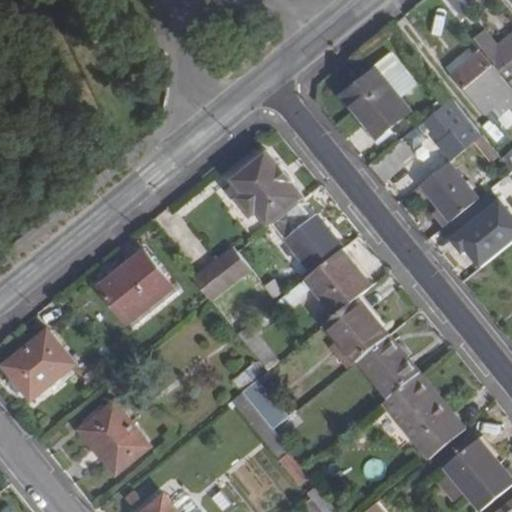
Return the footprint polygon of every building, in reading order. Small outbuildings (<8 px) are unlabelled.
[(464,0),(443,0),(457,16),(469,6),(464,0)] [(487,31),(476,39),(511,83),(511,35),(499,46),(487,31)] [(504,111),(511,104),(511,89),(481,52),(453,74),(484,112),(496,102),(504,111)] [(377,66),(379,69),(403,99),(418,87),(391,54),(377,66)] [(379,139),(412,111),(403,99),(379,69),(345,97),(379,139)] [(451,135),(441,143),(455,160),(483,137),(453,99),(434,115),(451,135)] [(451,135),(434,115),(425,122),(441,143),(451,135)] [(423,151),(410,134),(373,165),(386,181),(423,151)] [(511,150),(501,159),(511,172),(511,150)] [(274,226),(287,216),(307,199),(308,199),(270,153),(237,180),(274,226)] [(452,163),(423,186),(452,222),(481,199),(452,163)] [(487,269),(511,245),(511,183),(508,180),(453,232),(487,269)] [(287,216),(300,231),(323,260),(347,240),(324,211),(319,214),(307,199),(287,216)] [(300,231),(293,236),(317,266),(323,260),(300,231)] [(238,247),(198,278),(215,301),(255,270),(238,247)] [(118,273),(124,280),(106,294),(135,329),(180,292),(146,250),(118,273)] [(344,251),(308,280),(338,317),(359,300),(374,287),(344,251)] [(124,280),(118,273),(101,287),(106,294),(124,280)] [(278,279),(269,286),(275,294),(284,286),(278,279)] [(310,290),(304,283),(281,301),(278,304),(284,311),(310,290)] [(338,317),(327,326),(340,341),(356,361),(359,359),(389,335),(359,300),(338,317)] [(251,325),(242,333),(272,370),(282,363),(251,325)] [(33,399),(77,363),(50,330),(6,366),(33,399)] [(389,335),(359,359),(390,398),(417,375),(421,372),(390,334),(389,335)] [(356,361),(340,341),(330,350),(346,370),(356,361)] [(257,363),(234,383),(242,393),(265,373),(257,363)] [(421,372),(417,375),(437,400),(442,396),(421,371),(421,372)] [(390,398),(384,402),(431,458),(469,429),(442,396),(437,400),(417,375),(390,398)] [(260,380),(246,391),(276,427),(289,416),(260,380)] [(246,391),(233,402),(276,454),(289,443),(276,427),(246,391)] [(153,446),(117,402),(82,430),(119,474),(153,446)] [(511,474),(482,438),(447,467),(482,511),(511,486),(511,474)] [(276,454),(302,486),(315,476),(306,465),(289,443),(276,454)] [(310,493),(325,511),(333,511),(337,510),(318,487),(310,493)] [(179,511),(167,496),(146,511),(179,511)] [(511,511),(511,502),(499,511),(511,511)] [(384,511),(377,503),(365,511),(384,511)]
